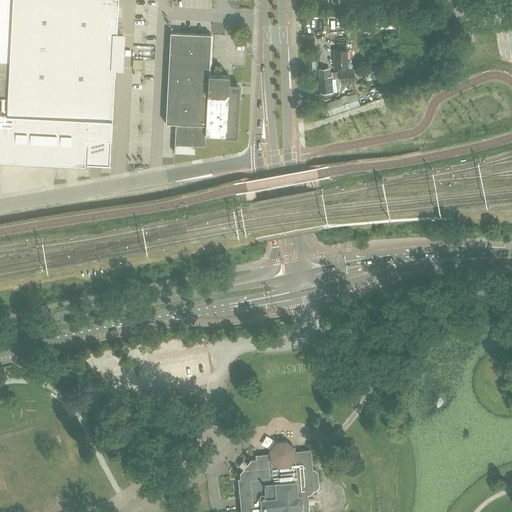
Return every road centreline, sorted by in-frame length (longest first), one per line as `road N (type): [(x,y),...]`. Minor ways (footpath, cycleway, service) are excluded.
road 1 (primary): [(0,355),(303,292)]
road 2 (primary): [(305,272),(289,194),(282,0)]
road 3 (primary): [(242,283),(0,334)]
road 4 (secondary): [(267,65),(292,275)]
road 5 (unclassified): [(219,448),(217,388),(227,351),(298,341),(307,328),(305,306)]
road 6 (unclassified): [(0,204),(203,169)]
road 7 (secondary): [(303,292),(484,257)]
road 8 (secondary): [(484,257),(423,255),(305,272)]
road 9 (primary): [(259,154),(274,263),(242,283)]
